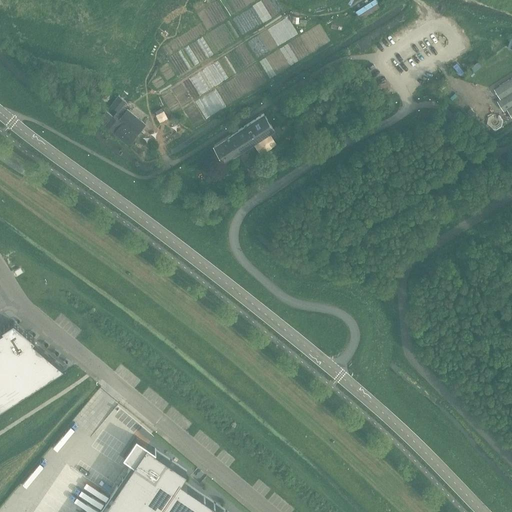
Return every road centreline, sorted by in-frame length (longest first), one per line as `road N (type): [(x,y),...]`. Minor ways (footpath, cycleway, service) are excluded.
road 1 (tertiary): [(486,511),(407,430),(0,114)]
road 2 (unclassified): [(270,511),(11,294)]
